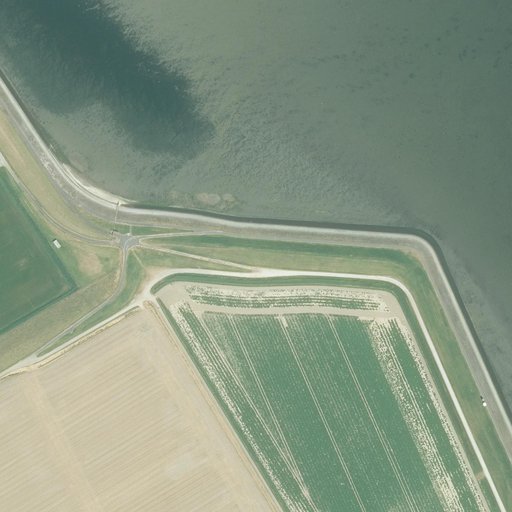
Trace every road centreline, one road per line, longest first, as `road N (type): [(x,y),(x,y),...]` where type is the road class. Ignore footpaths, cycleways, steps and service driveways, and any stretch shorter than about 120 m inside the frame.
road 1 (unclassified): [(503,511),(405,289),(389,280),(198,271),(166,273),(146,296)]
road 2 (unclassified): [(281,511),(146,296)]
road 3 (unclassified): [(19,365),(113,297),(124,243)]
road 4 (unclassified): [(146,296),(19,365)]
